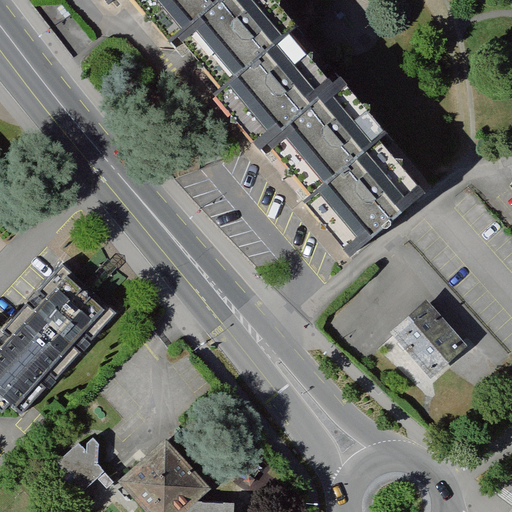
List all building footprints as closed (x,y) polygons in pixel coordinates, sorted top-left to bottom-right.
[(128,0),(167,44),(174,39),(218,0),(128,0)] [(249,0),(218,0),(174,39),(219,91),(275,42),(282,36),(249,0)] [(275,42),(219,91),(211,98),(258,152),(265,146),(322,96),(275,42)] [(322,96),(265,146),(311,199),(373,144),(327,92),(322,96)] [(373,144),(311,199),(302,206),(351,262),(427,196),(378,140),(373,144)] [(0,217),(13,205),(0,189),(0,217)] [(118,314),(66,265),(0,339),(0,410),(3,414),(10,406),(24,418),(118,314)] [(430,305),(394,337),(434,383),(471,351),(430,305)] [(215,492),(169,440),(120,484),(145,511),(238,511),(239,505),(201,503),(215,492)]
